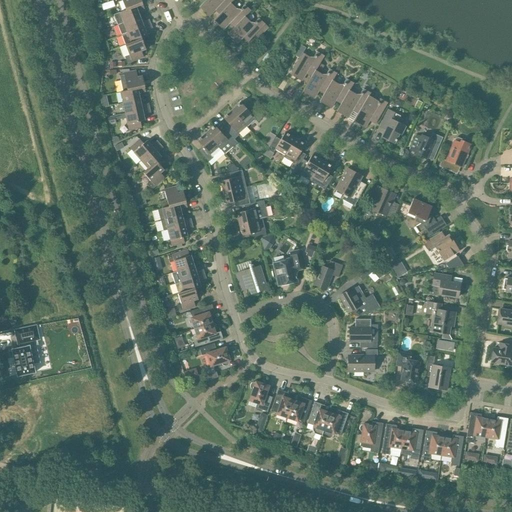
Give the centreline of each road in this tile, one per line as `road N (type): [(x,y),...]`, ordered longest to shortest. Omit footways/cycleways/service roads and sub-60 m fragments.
road 1 (tertiary): [(140,364),(40,0)]
road 2 (residential): [(459,202),(442,185),(359,149),(247,77)]
road 3 (residential): [(459,202),(490,255),(466,385)]
road 4 (residential): [(235,318),(216,235),(178,141)]
road 5 (tertiary): [(405,508),(238,462)]
road 6 (residential): [(326,381),(331,325),(319,306),(301,299),(235,318)]
road 7 (residential): [(466,385),(461,407),(445,416),(382,404),(326,381)]
road 8 (tertiary): [(140,364),(162,434),(190,453),(238,462)]
road 9 (tertiary): [(238,462),(172,425),(140,364)]
road 10 (residential): [(178,141),(159,102),(157,71),(180,27)]
road 11 (residential): [(326,381),(253,358),(235,318)]
